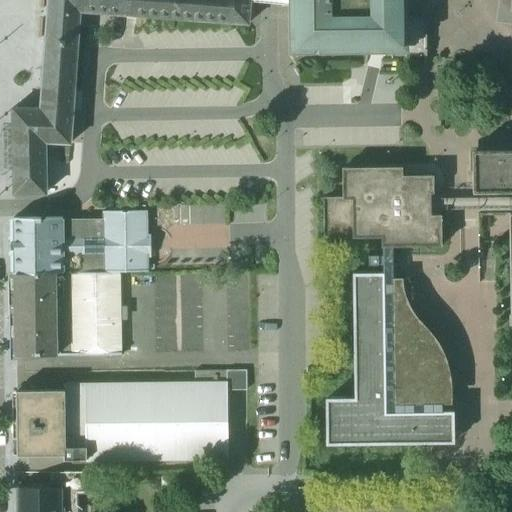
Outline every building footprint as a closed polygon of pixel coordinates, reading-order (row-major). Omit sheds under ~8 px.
[(43,77),(41,108),(14,108),(15,194),(46,194),(46,142),(70,144),(80,11),(248,23),(250,2),(249,0),(49,0),(47,30),(43,77)] [(288,0),(288,5),(289,53),(314,53),(314,46),(318,46),(318,53),(386,52),(387,56),(426,56),(426,16),(407,16),(406,0),(288,0)] [(511,213),(509,214),(511,325),(511,324),(511,148),(472,150),(473,188),(473,193),(511,192),(511,213)] [(402,176),(402,167),(343,167),(343,206),(324,206),(324,238),(381,238),(382,247),(393,247),(442,247),(441,215),(431,215),(431,204),(431,198),(431,194),(434,194),(434,188),(434,176),(402,176)] [(460,210),(511,209),(511,196),(460,197),(431,198),(431,204),(431,210),(460,210)] [(106,220),(63,221),(63,272),(120,272),(149,271),(149,258),(152,257),(152,234),(149,234),(148,211),(106,211),(106,220)] [(63,217),(16,218),(17,273),(56,273),(63,272),(63,221),(63,217)] [(393,247),(382,247),(382,256),(369,256),(369,265),(383,265),(383,273),(353,273),(355,398),(326,398),(327,444),(454,443),(453,411),(443,411),(443,389),(442,379),(440,370),(437,360),(432,351),(426,341),(410,322),(404,313),(397,301),(396,295),(393,279),(393,247)] [(121,354),(120,272),(63,272),(56,273),(56,354),(121,354)] [(56,354),(56,273),(17,273),(17,355),(56,354)] [(196,383),(66,384),(65,390),(18,391),(18,455),(65,454),(65,459),(228,458),(227,390),(227,370),(195,371),(196,383)] [(247,390),(247,370),(227,370),(227,390),(247,390)] [(88,472),(53,472),(53,486),(76,486),(76,488),(89,488),(88,472)] [(53,486),(19,487),(19,511),(76,511),(76,488),(76,486),(53,486)]
